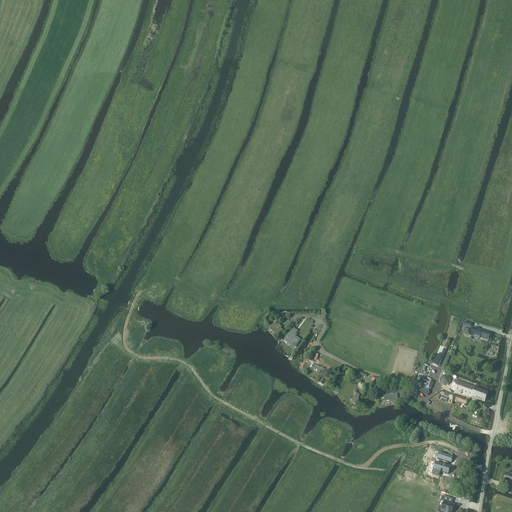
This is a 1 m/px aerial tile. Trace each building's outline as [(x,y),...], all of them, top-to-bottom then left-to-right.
[(463,332),(468,334),(472,324),(464,322),(462,328),(464,329),(463,332)] [(276,332),(274,333),(277,335),(282,331),(280,329),(281,327),(278,324),(277,326),(275,324),(270,328),(272,331),(274,329),(276,332)] [(297,331),(293,328),(286,338),(289,340),(287,342),(292,346),(297,339),(293,337),(297,331)] [(473,328),(471,336),(480,339),(480,338),(489,340),(491,333),(485,332),(482,331),(473,328)] [(440,347),(431,369),(437,371),(449,343),(445,341),(442,348),(440,347)] [(429,394),(433,383),(424,380),(419,391),(424,393),(425,392),(429,394)] [(484,403),(488,393),(478,389),(479,385),(476,384),(474,388),(456,381),(452,390),(472,398),(484,403)] [(392,399),(397,398),(396,395),(392,395),(392,397),(382,398),(383,403),(392,401),(392,399)] [(457,395),(455,400),(466,405),(468,400),(457,395)] [(439,452),(437,459),(451,463),(453,457),(439,452)] [(436,462),(432,473),(439,476),(440,473),(441,472),(440,472),(441,469),(443,470),(443,471),(443,473),(445,473),(449,475),(451,467),(438,463),(436,462)] [(439,505),(437,511),(451,511),(454,505),(451,504),(453,499),(442,496),(441,501),(444,502),(443,507),(439,505)]
